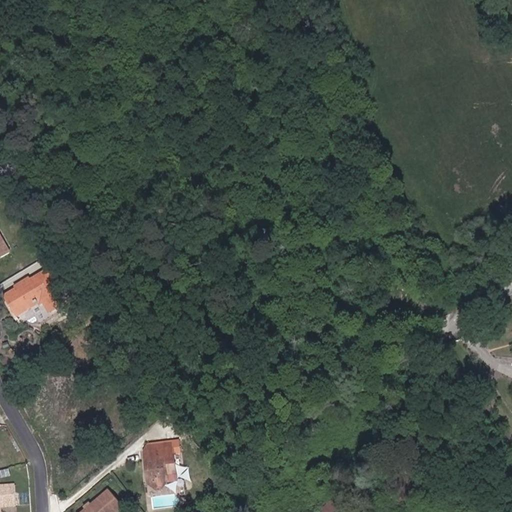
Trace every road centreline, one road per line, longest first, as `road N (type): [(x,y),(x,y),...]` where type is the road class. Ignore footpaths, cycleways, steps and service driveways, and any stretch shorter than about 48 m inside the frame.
road 1 (residential): [(304,0),(393,245),(444,325)]
road 2 (track): [(444,325),(197,490),(177,511)]
road 3 (track): [(444,325),(511,436)]
road 4 (residential): [(30,511),(29,449),(0,397)]
